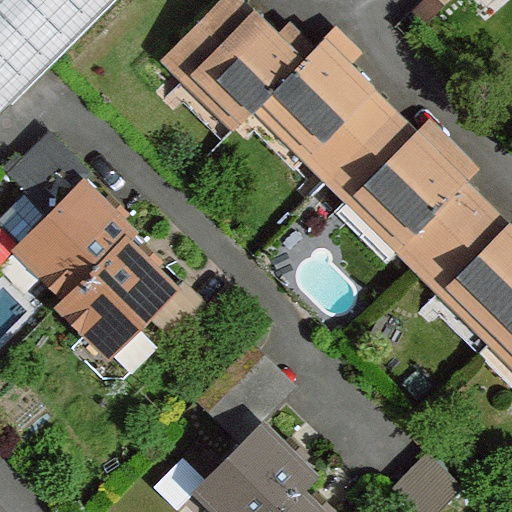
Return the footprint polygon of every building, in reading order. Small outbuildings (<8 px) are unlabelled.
[(0,0),(0,113),(55,59),(113,0),(0,0)] [(246,119),(268,99),(303,61),(240,0),(222,0),(166,59),(190,83),(200,73),(246,119)] [(324,41),(303,61),(268,99),(315,145),(305,155),(328,178),(395,112),(324,41)] [(488,205),(395,112),(328,178),(353,201),(365,191),(431,260),(488,205)] [(58,136),(36,157),(73,195),(84,183),(97,172),(58,136)] [(16,178),(29,190),(54,214),(73,195),(36,157),(16,178)] [(135,233),(84,183),(73,195),(54,214),(25,244),(22,247),(71,295),(127,240),(135,233)] [(0,219),(25,244),(54,214),(29,190),(0,219)] [(511,322),(511,227),(488,205),(431,260),(422,271),(445,295),(456,285),(503,332),(511,322)] [(176,289),(127,240),(71,295),(63,302),(115,353),(140,328),(151,315),(176,289)] [(185,280),(176,289),(151,315),(181,344),(214,309),(185,280)] [(159,346),(140,328),(115,353),(134,371),(159,346)] [(245,444),(264,426),(302,388),(265,351),(207,407),(245,444)] [(314,475),(264,426),(245,444),(201,488),(225,511),(276,511),(300,490),(314,475)] [(440,511),(465,487),(431,453),(396,488),(420,511),(440,511)] [(322,511),(300,490),(276,511),(322,511)]
